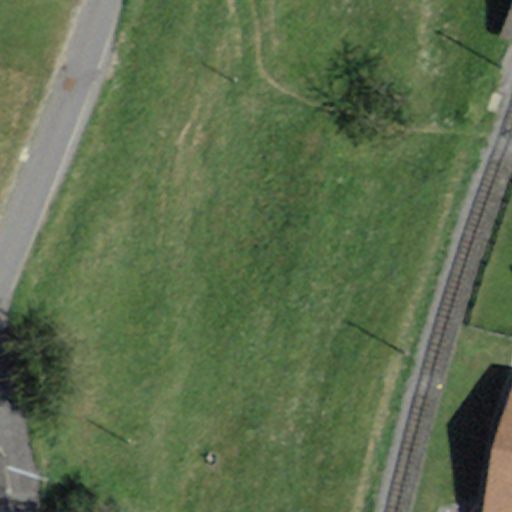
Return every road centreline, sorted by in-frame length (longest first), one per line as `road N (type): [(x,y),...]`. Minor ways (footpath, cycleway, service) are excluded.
road 1 (residential): [(0,281),(102,0)]
road 2 (track): [(0,387),(37,511)]
